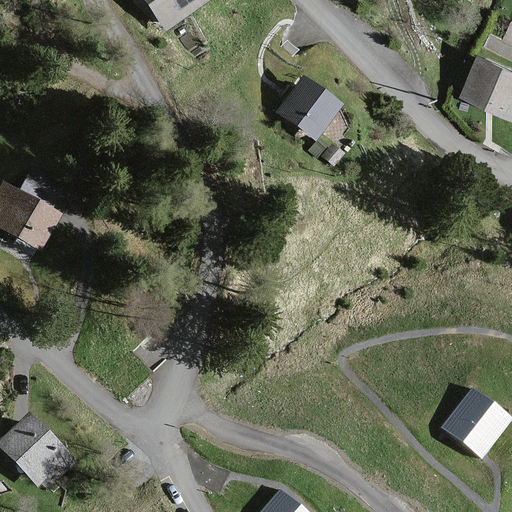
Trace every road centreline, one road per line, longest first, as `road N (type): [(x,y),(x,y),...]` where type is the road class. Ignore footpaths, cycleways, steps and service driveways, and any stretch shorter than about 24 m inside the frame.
road 1 (unclassified): [(95,0),(196,169),(209,206),(213,235),(196,327),(175,386),(149,421),(112,412),(0,316)]
road 2 (unclassified): [(511,170),(451,141),(306,0)]
road 3 (track): [(57,204),(93,244),(67,355),(56,364)]
